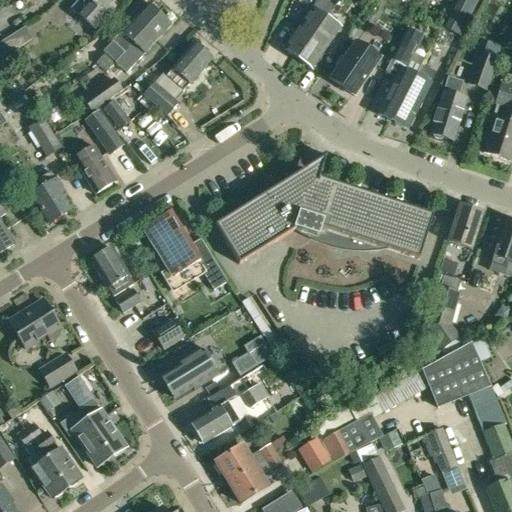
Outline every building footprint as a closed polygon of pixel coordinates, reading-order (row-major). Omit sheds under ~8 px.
[(79,0),(71,10),(81,19),(82,19),(94,30),(113,9),(110,6),(115,0),(79,0)] [(452,0),(438,28),(457,38),(475,0),(452,0)] [(124,54),(160,18),(147,6),(112,43),(124,54)] [(280,45),(285,49),(283,51),(297,61),(325,20),(311,10),(294,34),(290,31),(280,45)] [(169,28),(160,18),(124,54),(114,64),(126,75),(135,65),(169,28)] [(325,20),(297,61),(311,71),(340,30),(325,20)] [(401,67),(399,71),(376,116),(391,124),(421,66),(422,64),(410,58),(421,37),(403,28),(387,60),(401,67)] [(24,29),(0,44),(0,57),(2,61),(32,41),(24,29)] [(355,42),(329,80),(354,97),(380,60),(355,42)] [(164,79),(181,94),(189,85),(190,86),(210,62),(192,46),(171,70),(172,71),(164,79)] [(484,92),(495,60),(475,53),(464,85),(484,92)] [(21,56),(13,61),(20,72),(28,67),(21,56)] [(106,73),(114,65),(104,56),(96,65),(99,68),(106,73)] [(421,66),(391,124),(407,132),(436,74),(421,66)] [(491,119),(494,120),(482,154),(511,164),(511,160),(511,75),(507,73),(502,86),(496,107),(491,119)] [(443,94),(430,136),(433,137),(434,139),(439,141),(442,139),(453,143),(466,102),(458,99),(463,83),(448,78),(443,94)] [(80,102),(89,114),(120,92),(111,80),(80,102)] [(177,106),(174,103),(154,86),(143,97),(167,117),(177,106)] [(111,101),(98,111),(115,133),(128,123),(111,101)] [(84,122),(108,157),(123,147),(98,112),(84,122)] [(42,120),(27,129),(46,159),(61,149),(42,120)] [(93,148),(88,151),(72,160),(74,163),(95,196),(115,183),(99,157),(93,148)] [(326,158),(295,177),(214,227),(238,266),(294,231),(339,246),(356,249),(372,250),(384,249),(384,250),(418,261),(432,218),(318,180),(324,164),(326,158)] [(44,189),(31,197),(48,225),(69,212),(59,195),(62,193),(56,182),(55,183),(49,174),(39,181),(44,189)] [(459,207),(447,244),(470,251),(481,215),(459,207)] [(159,275),(170,292),(172,295),(203,276),(213,292),(226,283),(200,240),(189,247),(169,215),(141,232),(166,271),(159,275)] [(493,258),(506,262),(503,270),(490,265),(488,272),(511,279),(511,224),(504,222),(495,249),(496,249),(493,258)] [(0,254),(13,246),(0,225),(0,254)] [(111,250),(90,263),(107,290),(108,289),(113,298),(132,286),(127,278),(128,277),(111,250)] [(433,287),(422,326),(438,351),(459,339),(449,327),(458,294),(454,293),(457,281),(440,277),(437,288),(433,287)] [(131,291),(114,302),(128,323),(145,313),(131,291)] [(25,350),(59,329),(43,303),(9,324),(12,329),(25,350)] [(170,320),(149,332),(161,352),(182,339),(170,320)] [(240,377),(273,357),(260,337),(244,347),(248,354),(231,364),(240,377)] [(486,491),(494,511),(511,511),(511,451),(510,445),(502,425),(504,425),(495,401),(471,344),(423,370),(435,409),(467,399),(484,440),(492,461),(488,462),(497,486),(486,491)] [(213,377),(207,367),(198,352),(178,365),(181,368),(162,379),(175,400),(204,382),(213,377)] [(36,374),(48,393),(75,376),(64,357),(36,374)] [(427,389),(419,371),(350,410),(318,427),(319,428),(315,430),(333,463),(355,452),(344,431),(357,424),(380,410),(383,415),(402,404),(427,389)] [(242,396),(250,409),(268,398),(255,376),(247,381),(252,390),(242,396)] [(63,389),(79,411),(92,402),(93,401),(78,379),(63,389)] [(496,384),(490,388),(497,398),(511,387),(511,379),(499,388),(496,384)] [(240,424),(227,403),(235,398),(229,388),(207,402),(213,412),(191,426),(203,447),(240,424)] [(80,414),(111,460),(125,450),(100,414),(94,419),(87,409),(80,414)] [(111,460),(80,414),(78,412),(58,425),(66,437),(72,433),(97,470),(111,460)] [(33,443),(41,438),(34,428),(26,433),(33,443)] [(456,468),(440,429),(424,436),(440,474),(456,468)] [(25,448),(24,449),(33,443),(26,433),(18,439),(25,448)] [(58,452),(46,435),(41,438),(33,443),(66,491),(71,488),(72,488),(76,485),(76,484),(81,481),(60,452),(58,452)] [(0,469),(14,460),(0,440),(0,469)] [(316,441),(299,452),(312,474),(329,463),(316,441)] [(56,498),(57,498),(62,495),(62,494),(66,491),(33,443),(24,449),(31,459),(27,462),(33,470),(31,471),(52,501),(56,498)] [(265,461),(275,455),(270,446),(259,452),(265,461)] [(227,485),(255,468),(242,447),(214,464),(227,485)] [(275,455),(265,461),(271,471),(281,465),(275,455)] [(378,457),(361,466),(378,502),(396,493),(378,457)] [(255,468),(227,485),(241,506),(268,489),(255,468)] [(427,497),(430,496),(441,493),(434,477),(421,482),(424,488),(427,497)] [(0,511),(15,511),(10,504),(12,503),(2,489),(0,488),(0,487),(0,511)] [(434,511),(449,511),(449,508),(445,506),(441,493),(430,496),(434,509),(434,511)] [(424,511),(434,509),(430,496),(427,497),(420,499),(424,511)]
